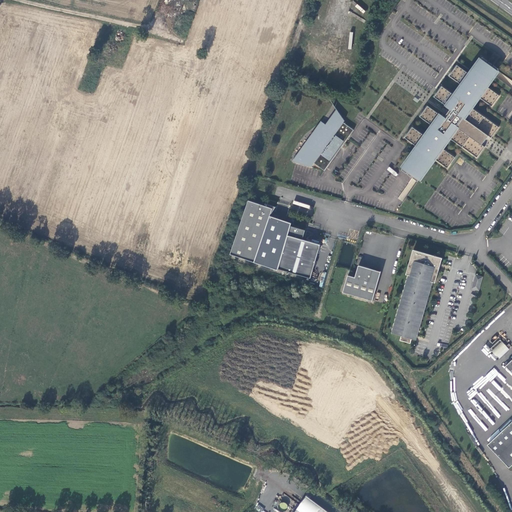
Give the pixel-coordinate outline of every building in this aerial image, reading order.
[(487,86),(499,69),(494,65),(493,66),(492,66),(493,64),(489,62),(488,63),(487,63),(488,61),(483,57),(470,75),(457,65),(450,76),(463,85),(455,95),(442,86),(434,97),(452,110),(450,112),(447,109),(444,113),(447,116),(446,118),(428,106),(420,117),(433,126),(426,136),(413,127),(405,138),(418,147),(402,170),(407,173),(408,172),(409,173),(408,174),(412,177),(413,175),(414,176),(413,178),(418,181),(434,159),(447,168),(455,158),(442,148),(449,138),(477,158),(485,147),(481,144),(483,141),(484,142),(487,138),(486,137),(487,135),(491,138),(499,127),(471,107),(479,97),(492,106),(500,96),(487,86)] [(312,167),(314,163),(325,170),(354,130),(344,122),(345,121),(338,110),(334,116),(331,119),(326,125),(325,127),(322,129),(320,131),(317,133),(315,135),(313,137),(311,138),(310,140),(308,142),(307,143),(305,145),(304,147),(303,149),(302,151),(301,153),(300,155),(299,157),(298,159),(297,161),(297,163),(312,167)] [(321,121),(293,161),(296,162),(297,163),(297,161),(298,159),(299,157),(300,155),(301,153),(302,151),(303,149),(304,147),(305,145),(307,143),(308,142),(310,140),(311,138),(313,137),(315,135),(317,133),(320,131),(322,129),(325,127),(326,125),(321,121)] [(271,216),(276,207),(266,203),(265,206),(249,200),(231,254),(255,262),(270,215),(271,216)] [(291,226),(278,268),(310,277),(320,245),(300,240),(304,230),(291,226)] [(442,258),(415,250),(412,260),(415,261),(410,275),(394,333),(401,335),(400,340),(411,343),(412,339),(412,338),(406,336),(407,332),(416,334),(431,281),(435,267),(440,268),(442,258)] [(415,250),(413,250),(406,274),(409,275),(410,275),(415,261),(412,260),(415,250)] [(348,275),(343,292),(373,301),(373,300),(381,272),(359,265),(355,277),(348,275)] [(435,282),(440,268),(435,267),(431,281),(433,282),(435,282)] [(410,275),(409,275),(392,333),(394,333),(410,275)] [(483,277),(476,275),(472,288),(479,290),(483,277)] [(418,335),(433,282),(431,281),(416,334),(418,335)] [(490,349),(499,359),(509,349),(502,341),(501,342),(499,340),(490,349)] [(511,359),(506,366),(511,372),(511,421),(487,445),(509,468),(511,464),(511,359)] [(327,511),(306,496),(294,511),(327,511)]
